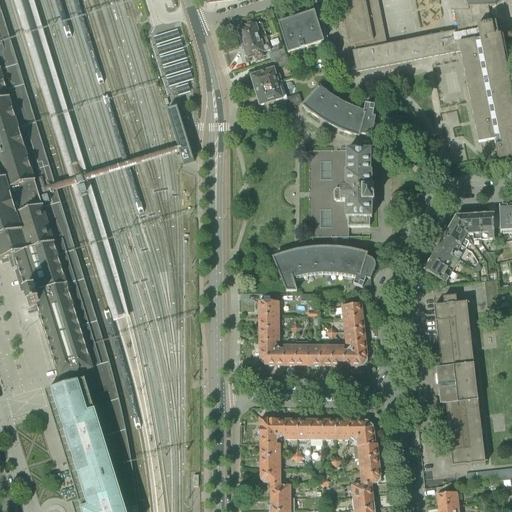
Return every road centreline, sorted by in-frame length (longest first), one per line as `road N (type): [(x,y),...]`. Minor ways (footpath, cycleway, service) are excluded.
road 1 (residential): [(216,396),(215,110),(194,21)]
road 2 (residential): [(397,394),(387,290),(404,252),(441,198),(511,188)]
road 3 (residential): [(231,395),(397,394)]
